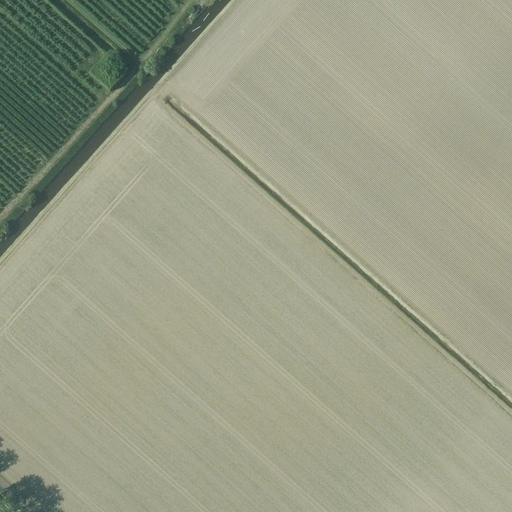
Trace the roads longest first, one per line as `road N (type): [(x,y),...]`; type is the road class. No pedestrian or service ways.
road 1 (track): [(511,414),(155,97),(0,271)]
road 2 (track): [(196,0),(0,215)]
road 3 (track): [(155,97),(243,0)]
